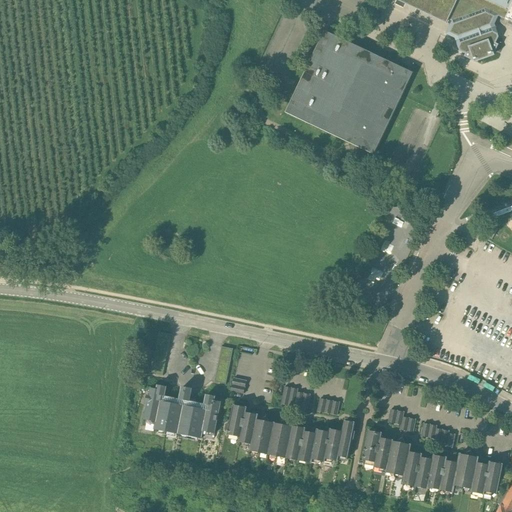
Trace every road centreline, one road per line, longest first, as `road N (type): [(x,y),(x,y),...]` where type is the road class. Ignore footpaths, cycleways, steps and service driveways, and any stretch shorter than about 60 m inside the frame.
road 1 (residential): [(139,310),(383,361),(511,410)]
road 2 (unclassified): [(0,287),(139,310)]
